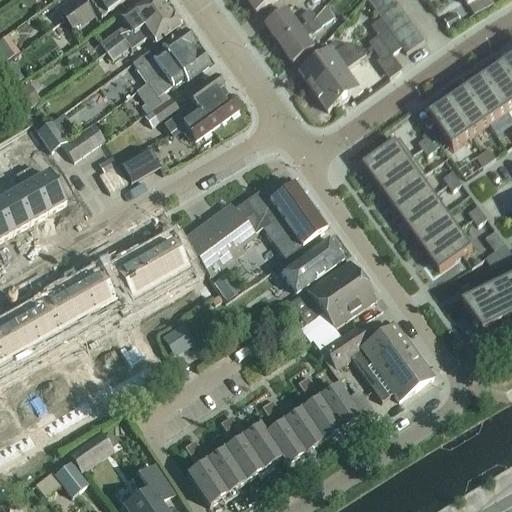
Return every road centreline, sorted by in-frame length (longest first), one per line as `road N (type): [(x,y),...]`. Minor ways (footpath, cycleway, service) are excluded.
road 1 (residential): [(0,293),(288,129)]
road 2 (residential): [(466,392),(456,365),(311,163)]
road 3 (residential): [(311,163),(511,26)]
road 4 (residential): [(466,392),(456,408),(296,511)]
road 5 (residential): [(288,129),(198,0)]
